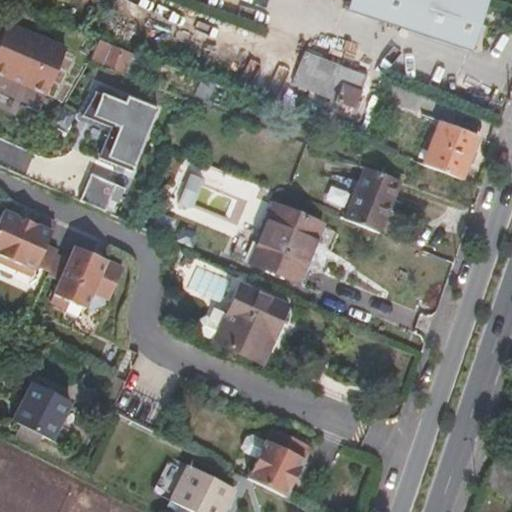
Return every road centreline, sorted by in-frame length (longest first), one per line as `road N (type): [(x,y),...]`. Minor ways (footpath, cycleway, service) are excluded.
road 1 (residential): [(418,455),(151,343),(141,322),(151,267),(138,242),(0,183)]
road 2 (secondary): [(511,171),(418,455)]
road 3 (secondary): [(435,511),(511,288)]
